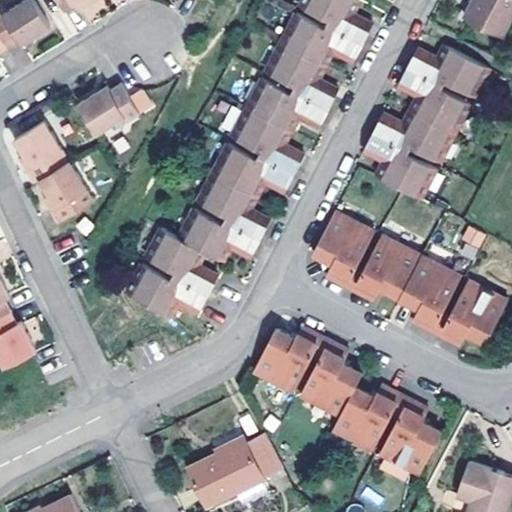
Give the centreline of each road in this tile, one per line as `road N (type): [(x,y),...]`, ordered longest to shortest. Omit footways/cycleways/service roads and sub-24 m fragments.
road 1 (residential): [(276,280),(415,0)]
road 2 (residential): [(276,280),(467,393),(511,387)]
road 3 (residential): [(109,410),(0,178)]
road 4 (residential): [(109,410),(232,344),(276,280)]
road 5 (residential): [(0,110),(100,43),(144,37)]
road 6 (residential): [(0,465),(109,410)]
